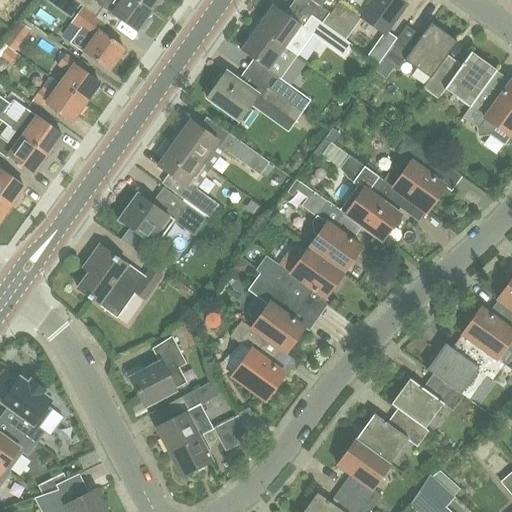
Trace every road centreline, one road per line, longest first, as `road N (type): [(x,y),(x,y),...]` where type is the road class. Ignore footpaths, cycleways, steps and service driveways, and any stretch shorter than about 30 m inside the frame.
road 1 (residential): [(217,511),(275,461),(394,317),(511,211)]
road 2 (secondary): [(7,291),(218,0)]
road 3 (residential): [(150,511),(57,335),(7,291)]
